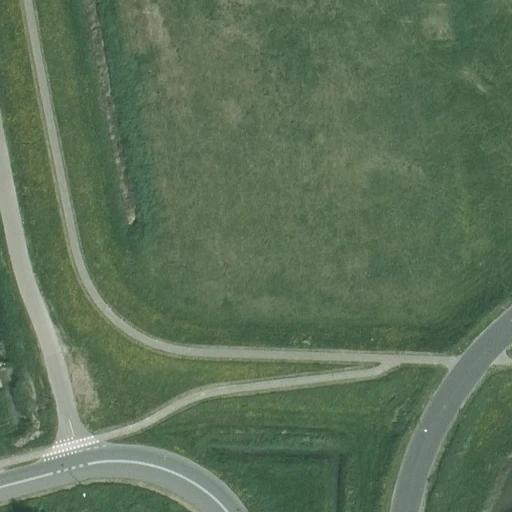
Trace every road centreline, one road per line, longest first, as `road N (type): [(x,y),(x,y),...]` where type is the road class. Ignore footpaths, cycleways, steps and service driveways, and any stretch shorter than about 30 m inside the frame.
road 1 (unclassified): [(80,466),(0,178)]
road 2 (tertiary): [(511,322),(444,402),(402,511)]
road 3 (tertiary): [(224,511),(169,472),(122,462),(80,466)]
